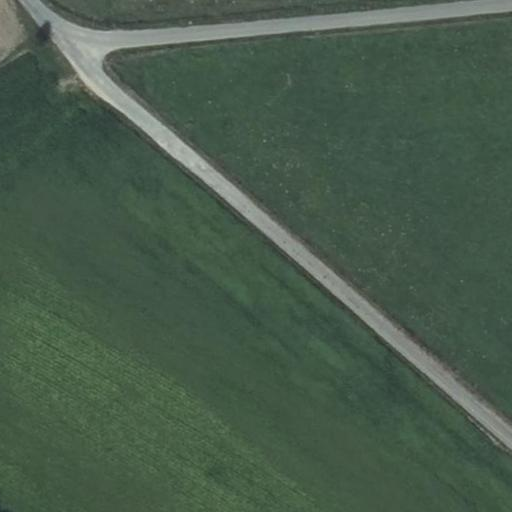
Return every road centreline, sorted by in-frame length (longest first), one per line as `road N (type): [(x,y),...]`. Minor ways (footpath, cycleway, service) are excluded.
road 1 (unclassified): [(511,437),(88,72),(69,45)]
road 2 (residential): [(69,45),(511,0)]
